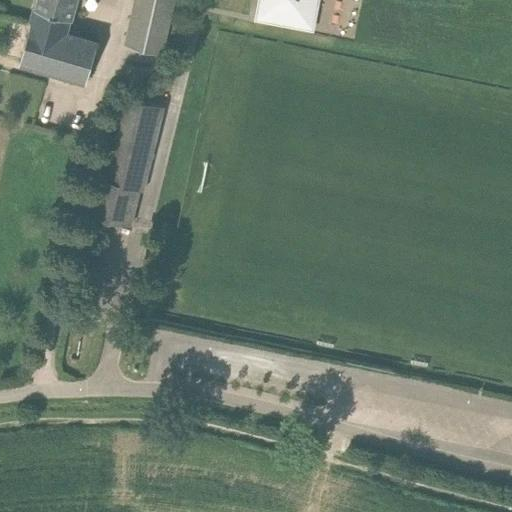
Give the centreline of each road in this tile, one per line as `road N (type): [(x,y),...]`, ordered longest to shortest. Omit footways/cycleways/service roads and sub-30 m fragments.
road 1 (unknown): [(510,511),(163,421),(0,427)]
road 2 (unclassified): [(511,473),(204,394),(99,389),(0,397)]
